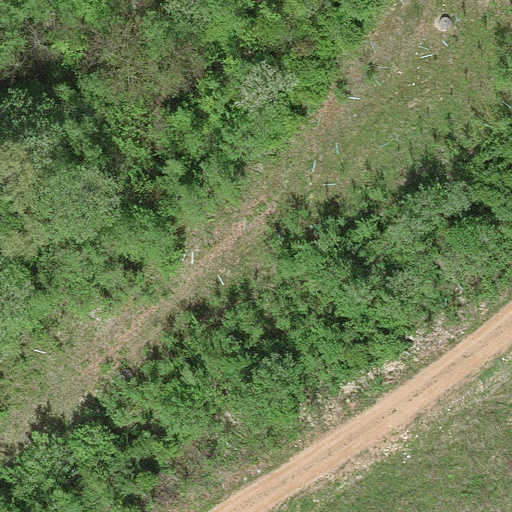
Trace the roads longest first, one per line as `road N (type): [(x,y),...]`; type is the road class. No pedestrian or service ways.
road 1 (track): [(429,0),(340,137),(66,395)]
road 2 (track): [(158,0),(62,71),(0,100)]
